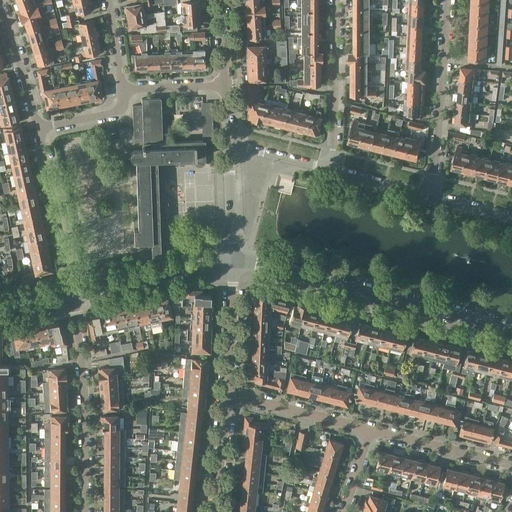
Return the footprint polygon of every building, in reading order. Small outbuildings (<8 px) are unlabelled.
[(20,11),(35,6),(33,0),(18,0),(16,1),(20,11)] [(89,0),(74,4),(76,14),(92,11),(89,0)] [(354,0),(354,8),(369,8),(369,4),(374,4),(374,0),(354,0)] [(472,0),(471,0),(471,3),(472,4),(472,13),(488,14),(488,0),(472,0)] [(190,1),(181,2),(182,14),(199,13),(198,1),(190,1)] [(300,12),(317,12),(317,1),(297,1),(297,7),(300,7),(300,12)] [(407,13),(424,14),(424,3),(408,2),(405,2),(405,6),(407,6),(407,13)] [(127,14),(128,17),(143,14),(141,3),(127,6),(127,5),(125,5),(126,7),(125,10),(125,12),(127,14)] [(247,16),(263,15),(265,15),(264,5),(262,5),(262,3),(246,5),(247,7),(244,7),(245,15),(247,15),(247,16)] [(24,21),(39,16),(41,15),(37,6),(36,6),(35,6),(20,11),(21,13),(19,14),(22,21),(24,21)] [(369,14),(369,8),(354,8),(354,18),(370,18),(373,18),(373,14),(369,14)] [(152,18),(152,17),(156,16),(156,22),(157,26),(154,26),(155,32),(166,30),(165,25),(164,11),(145,14),(146,19),(152,18)] [(317,12),(300,12),(300,17),(297,17),(297,22),(317,22),(317,12)] [(200,24),(199,13),(182,14),(183,26),(200,24)] [(407,24),(423,25),(424,14),(407,13),(405,13),(405,17),(407,18),(407,24)] [(471,36),(487,36),(488,14),(472,13),(471,23),(470,23),(470,26),(471,26),(471,36)] [(147,25),(146,19),(145,14),(143,14),(128,17),(128,20),(127,23),(127,25),(129,27),(129,28),(139,26),(147,25)] [(247,16),(248,27),(264,26),(263,15),(247,16)] [(24,21),(28,31),(43,27),(39,16),(24,21)] [(370,18),(354,18),(354,31),(369,31),(370,24),(370,18)] [(78,23),(79,28),(80,35),(96,32),(93,19),(78,23)] [(139,33),(155,32),(154,26),(157,26),(156,22),(147,25),(139,26),(139,33)] [(300,27),(300,33),(317,33),(317,22),(297,22),(297,27),(300,27)] [(406,35),(423,36),(423,25),(407,24),(404,24),(404,28),(406,28),(406,35)] [(264,26),(248,27),(249,38),(265,37),(264,26)] [(28,31),(31,42),(46,38),(43,27),(28,31)] [(354,31),(354,42),(369,42),(369,36),(369,31),(354,31)] [(96,32),(80,35),(83,45),(98,42),(96,32)] [(297,44),(317,44),(317,33),(300,33),(300,37),(297,37),(297,44)] [(146,34),(142,34),(131,35),(131,42),(139,42),(139,45),(141,52),(141,55),(134,55),(135,71),(137,71),(137,72),(141,72),(142,71),(147,70),(146,53),(146,34)] [(406,46),(422,47),(423,36),(406,35),(404,35),(404,40),(406,40),(406,46)] [(470,48),(469,59),(485,60),(487,36),(471,36),(470,45),(469,45),(469,48),(470,48)] [(297,44),(293,44),(293,37),(288,37),(289,49),(297,49),(297,44)] [(31,42),(35,53),(50,49),(46,38),(31,42)] [(56,47),(62,45),(60,39),(54,41),(56,47)] [(276,57),(280,57),(286,57),(285,40),(276,41),(276,57)] [(98,42),(83,45),(85,55),(101,52),(98,42)] [(354,42),(355,53),(367,54),(367,53),(370,53),(370,49),(369,42),(354,42)] [(317,54),(317,53),(317,44),(297,44),(297,49),(298,49),(300,49),(300,54),(303,54),(317,54)] [(62,45),(56,47),(55,47),(56,51),(59,61),(66,60),(63,47),(62,45)] [(246,58),(264,58),(270,57),(270,50),(269,50),(269,45),(247,46),(247,50),(246,50),(246,58)] [(405,58),(422,58),(422,47),(406,46),(403,46),(403,51),(405,51),(405,58)] [(50,49),(35,53),(38,64),(53,59),(50,49)] [(164,53),(158,53),(158,70),(159,70),(160,71),(164,71),(164,70),(170,69),(170,53),(169,51),(169,49),(164,49),(164,51),(164,53)] [(187,52),(181,52),(181,69),(183,69),(183,70),(187,70),(188,69),(193,69),(193,50),(187,50),(187,52)] [(204,50),(193,50),(193,69),(194,69),(195,70),(199,70),(199,68),(205,68),(204,50)] [(153,70),(158,70),(158,53),(158,51),(152,52),(153,53),(146,53),(147,70),(148,70),(149,72),(152,72),(153,70)] [(170,53),(170,69),(171,69),(172,71),(176,71),(176,69),(181,69),(181,52),(181,51),(175,51),(176,52),(170,53)] [(303,54),(303,64),(320,65),(320,62),(321,62),(321,53),(317,53),(317,54),(303,54)] [(367,64),(367,54),(355,53),(350,53),(350,62),(351,62),(351,64),(367,64)] [(264,58),(246,58),(247,69),(268,69),(268,64),(264,64),(264,58)] [(409,70),(421,70),(422,58),(405,58),(403,58),(403,62),(405,62),(404,69),(409,70)] [(98,74),(97,66),(102,65),(101,59),(90,61),(91,67),(92,67),(93,75),(98,74)] [(319,74),(320,65),(303,64),(303,70),(299,70),(299,74),(319,74)] [(367,72),(367,64),(351,64),(351,75),(372,75),(372,72),(367,72)] [(481,69),(465,68),(461,67),(460,78),(476,80),(477,74),(480,74),(481,69)] [(285,68),(279,68),(279,76),(274,77),(274,83),(285,83),(285,68)] [(268,72),(268,69),(247,69),(247,81),(265,80),(265,72),(268,72)] [(408,81),(426,82),(426,70),(421,70),(409,70),(408,76),(405,76),(405,81),(408,81)] [(0,91),(10,88),(9,83),(10,82),(10,79),(8,79),(7,73),(0,74),(0,91)] [(94,80),(87,81),(90,99),(94,99),(95,100),(98,99),(99,98),(101,97),(99,89),(101,89),(98,74),(93,75),(94,80)] [(319,85),(319,74),(299,74),(299,76),(302,76),(302,79),(297,79),(297,80),(294,80),(294,86),(314,86),(314,85),(319,85)] [(372,75),(351,75),(351,86),(367,86),(367,80),(372,80),(372,78),(372,75)] [(478,80),(476,80),(460,78),(458,90),(475,91),(475,85),(477,85),(478,80)] [(46,89),(44,79),(39,80),(42,99),(45,98),(47,107),(46,107),(46,108),(51,107),(52,108),(56,108),(56,106),(59,106),(55,87),(46,89)] [(87,81),(76,83),(80,101),(83,101),(84,102),(88,101),(89,100),(90,99),(87,81)] [(408,92),(425,93),(425,83),(426,83),(426,82),(408,81),(408,88),(405,88),(404,92),(408,92)] [(78,102),(80,101),(76,83),(66,85),(69,104),(73,103),(73,104),(77,103),(78,102)] [(66,85),(55,87),(59,106),(62,105),(63,106),(67,105),(67,104),(69,104),(66,85)] [(260,123),(260,122),(265,103),(270,85),(247,86),(248,102),(250,103),(247,111),(248,111),(247,116),(248,117),(251,118),(251,120),(260,123)] [(367,86),(351,86),(351,95),(357,95),(357,97),(377,96),(377,90),(367,90),(367,86)] [(0,91),(0,102),(14,99),(13,94),(12,93),(10,88),(0,91)] [(458,90),(457,101),(474,102),(474,96),(476,96),(477,91),(475,91),(458,90)] [(407,104),(424,104),(425,93),(408,92),(407,99),(404,99),(404,103),(407,104)] [(160,98),(141,98),(142,105),(132,105),(134,145),(134,144),(143,143),(143,144),(142,144),(142,149),(135,149),(134,149),(133,150),(132,150),(132,151),(131,152),(131,153),(130,154),(130,155),(130,156),(131,157),(131,158),(132,159),(133,160),(134,161),(135,161),(138,229),(133,229),(134,243),(152,243),(152,246),(152,251),(160,251),(160,242),(157,162),(161,162),(161,160),(195,159),(195,161),(194,161),(195,162),(196,163),(196,164),(197,165),(198,165),(199,165),(200,165),(201,165),(202,165),(203,164),(204,163),(204,162),(204,161),(204,152),(203,152),(203,147),(213,147),(212,112),(204,112),(205,140),(162,141),(160,98)] [(14,99),(0,102),(0,114),(16,111),(14,105),(16,104),(14,99)] [(266,122),(270,123),(276,102),(272,101),(272,103),(271,103),(270,104),(265,103),(260,122),(266,124),(266,122)] [(281,127),(286,108),(287,104),(276,101),(276,102),(270,123),(275,124),(274,125),(281,127)] [(457,101),(456,112),(473,114),(473,107),(475,107),(476,103),(474,102),(457,101)] [(404,110),(404,115),(423,116),(424,104),(407,104),(407,110),(404,110)] [(350,112),(352,112),(361,114),(362,109),(351,106),(350,112)] [(289,128),(292,129),(297,109),(293,108),(292,110),(286,108),(281,127),(289,129),(289,128)] [(481,115),(490,116),(494,116),(495,110),(482,108),(481,115)] [(297,131),(304,133),(309,114),(302,112),(303,111),(297,109),(292,129),(297,130),(297,131)] [(315,115),(309,114),(304,133),(311,135),(312,133),(318,135),(320,128),(318,127),(320,118),(321,111),(317,110),(315,115)] [(0,114),(0,119),(2,125),(18,121),(18,120),(19,119),(18,115),(17,115),(16,111),(0,114)] [(479,115),(476,115),(476,114),(473,114),(456,112),(455,124),(472,125),(473,119),(478,119),(479,115)] [(353,120),(352,126),(351,126),(349,131),(351,132),(348,142),(360,145),(366,123),(358,121),(353,120)] [(415,122),(414,129),(422,131),(424,124),(415,122)] [(366,147),(371,148),(376,130),(376,129),(377,126),(366,123),(360,145),(361,145),(360,146),(366,148),(366,147)] [(20,128),(20,127),(18,127),(18,125),(4,128),(7,142),(23,139),(21,133),(23,132),(22,129),(20,128)] [(382,132),(376,130),(371,148),(372,148),(372,149),(377,151),(377,150),(383,151),(389,129),(388,129),(387,132),(383,130),(382,132)] [(389,153),(394,154),(399,136),(398,136),(399,132),(389,129),(383,151),(383,152),(389,154),(389,153)] [(482,137),(492,140),(492,133),(482,131),(482,137)] [(466,135),(455,132),(454,138),(464,141),(466,135)] [(401,156),(406,157),(410,139),(399,136),(394,154),(395,154),(395,155),(400,157),(401,156)] [(416,140),(410,139),(406,157),(406,158),(412,160),(412,158),(417,160),(423,138),(417,136),(416,139),(416,140)] [(7,142),(9,152),(26,149),(25,144),(24,144),(23,139),(7,142)] [(461,171),(463,171),(467,153),(467,151),(462,149),(462,147),(457,146),(451,168),(456,169),(456,170),(461,172),(461,171)] [(27,153),(26,149),(9,152),(11,163),(27,160),(26,154),(27,153)] [(473,174),(474,174),(479,156),(467,153),(463,171),(468,172),(468,173),(473,175),(473,174)] [(485,177),(486,177),(490,159),(479,156),(474,174),(479,175),(479,176),(484,178),(485,177)] [(496,180),(497,180),(502,162),(490,159),(486,177),(491,178),(490,179),(496,181),(496,180)] [(11,163),(14,174),(31,171),(30,166),(29,166),(27,160),(11,163)] [(511,164),(502,162),(497,180),(502,181),(501,182),(507,184),(508,182),(509,183),(511,169),(511,164)] [(32,175),(31,171),(14,174),(16,185),(32,182),(31,176),(32,175)] [(16,185),(19,196),(36,193),(35,189),(33,188),(32,182),(16,185)] [(37,197),(36,193),(19,196),(21,208),(37,205),(36,198),(37,197)] [(21,208),(23,218),(40,215),(39,210),(38,210),(37,205),(21,208)] [(41,219),(40,215),(23,218),(26,229),(41,226),(40,220),(41,219)] [(27,234),(28,240),(45,236),(44,233),(43,232),(41,226),(26,229),(22,230),(22,235),(27,234)] [(46,241),(45,236),(28,240),(31,251),(46,248),(45,242),(46,241)] [(31,251),(33,262),(50,258),(49,255),(48,254),(46,248),(31,251)] [(35,274),(52,270),(51,270),(50,264),(51,263),(50,258),(33,262),(35,274)] [(21,276),(22,282),(28,281),(33,280),(32,274),(21,276)] [(187,297),(187,292),(176,293),(177,296),(171,297),(173,307),(180,306),(183,306),(183,296),(187,297)] [(211,307),(211,302),(211,296),(202,295),(200,295),(201,292),(187,292),(187,297),(191,297),(191,303),(189,302),(189,306),(191,307),(211,307)] [(262,296),(262,294),(251,293),(250,303),(254,303),(254,304),(255,304),(255,306),(262,306),(262,308),(271,309),(271,310),(273,310),(273,309),(275,310),(286,312),(289,302),(271,297),(272,297),(262,296)] [(158,301),(156,302),(160,318),(166,317),(166,319),(172,318),(168,299),(163,300),(162,299),(158,300),(158,301)] [(148,303),(146,304),(150,327),(161,325),(160,318),(156,302),(152,302),(152,301),(148,302),(148,303)] [(137,304),(137,306),(135,306),(138,323),(144,322),(145,328),(150,327),(146,304),(142,305),(141,303),(137,304)] [(288,323),(301,326),(305,310),(306,306),(297,304),(297,307),(293,306),(288,323)] [(126,308),(124,308),(128,330),(139,328),(138,323),(135,306),(131,307),(130,306),(126,306),(126,308)] [(262,306),(255,306),(254,317),(271,318),(271,310),(271,309),(262,308),(262,306)] [(188,318),(190,318),(210,318),(210,313),(212,313),(212,310),(211,309),(211,307),(191,307),(191,314),(189,314),(188,318)] [(115,309),(115,310),(113,310),(117,327),(123,326),(124,332),(129,331),(128,330),(124,308),(120,309),(119,308),(115,309)] [(103,313),(107,331),(108,334),(113,333),(113,328),(117,327),(113,310),(109,311),(108,310),(105,311),(104,312),(103,313)] [(301,326),(312,329),(317,312),(315,312),(316,311),(310,310),(310,311),(305,310),(301,326)] [(312,329),(324,332),(328,315),(327,315),(327,314),(322,313),(321,314),(317,312),(312,329)] [(107,331),(103,313),(98,314),(91,316),(92,322),(92,323),(90,324),(93,339),(93,344),(101,343),(99,335),(98,335),(98,331),(102,331),(102,332),(107,331)] [(324,332),(335,335),(340,318),(339,318),(339,317),(333,316),(333,317),(328,315),(324,332)] [(271,318),(254,317),(254,327),(260,328),(260,330),(270,330),(271,318)] [(188,329),(210,329),(210,325),(211,324),(212,321),(210,320),(210,318),(190,318),(190,325),(188,325),(188,329)] [(345,320),(340,318),(335,335),(334,340),(340,342),(341,339),(347,340),(347,338),(351,321),(350,321),(350,320),(345,319),(345,320)] [(52,323),(46,324),(50,341),(54,340),(54,341),(58,340),(60,347),(61,356),(57,357),(57,363),(68,362),(66,344),(63,329),(60,330),(60,328),(59,329),(58,323),(52,324),(52,323)] [(355,340),(366,343),(370,327),(365,326),(366,324),(360,323),(360,324),(359,324),(355,340)] [(41,324),(41,325),(36,326),(37,332),(39,343),(40,346),(45,345),(44,342),(50,341),(46,324),(45,324),(44,324),(41,324)] [(29,328),(25,329),(28,346),(28,348),(33,347),(33,345),(39,343),(37,332),(36,326),(34,327),(33,326),(30,327),(29,328)] [(379,346),(383,329),(377,328),(377,327),(372,326),(372,327),(370,327),(366,343),(379,346)] [(254,327),(253,339),(270,339),(270,330),(260,330),(260,328),(254,327)] [(18,329),(18,330),(13,331),(17,348),(28,346),(25,329),(23,329),(22,328),(18,329)] [(187,340),(192,340),(210,340),(210,336),(211,335),(211,332),(210,331),(210,329),(188,329),(187,329),(187,335),(187,340)] [(379,346),(390,349),(394,332),(389,331),(389,330),(384,329),(384,330),(383,329),(379,346)] [(395,332),(394,332),(390,349),(401,351),(406,335),(400,333),(395,331),(395,332)] [(284,346),(284,348),(294,351),(296,346),(297,340),(298,338),(292,336),(290,342),(284,341),(284,346)] [(409,353),(421,356),(425,340),(424,340),(424,339),(419,337),(419,338),(413,337),(409,353)] [(253,339),(253,350),(259,350),(259,349),(269,349),(270,339),(253,339)] [(190,343),(190,351),(208,351),(208,352),(209,352),(209,347),(211,346),(211,343),(210,342),(210,340),(192,340),(192,343),(190,343)] [(306,354),(309,343),(297,340),(295,351),(306,354)] [(421,356),(432,359),(436,343),(435,343),(436,342),(431,340),(431,341),(425,340),(421,356)] [(346,358),(347,355),(350,342),(344,341),(343,346),(341,357),(346,358)] [(347,355),(352,357),(356,344),(350,342),(347,355)] [(436,343),(432,359),(444,362),(448,346),(447,346),(447,345),(442,343),(442,345),(436,343)] [(453,347),(448,346),(444,362),(456,365),(460,349),(458,348),(459,348),(454,346),(453,347)] [(106,348),(94,350),(95,356),(107,354),(106,348)] [(275,355),(275,353),(275,349),(269,349),(259,349),(259,350),(253,350),(252,360),(269,361),(269,354),(275,355)] [(474,375),(475,370),(479,354),(474,352),(474,351),(469,350),(469,351),(467,351),(462,372),(474,375)] [(480,354),(479,354),(475,370),(487,373),(491,357),(485,355),(486,354),(480,353),(480,354)] [(123,367),(122,356),(109,359),(110,368),(99,368),(99,372),(98,372),(99,381),(100,381),(117,380),(117,379),(116,373),(117,373),(117,367),(123,367)] [(498,376),(502,360),(497,358),(497,357),(492,356),(492,357),(491,357),(487,373),(486,379),(491,381),(492,378),(497,379),(498,376)] [(208,370),(209,360),(185,358),(185,368),(208,370)] [(498,376),(510,379),(511,369),(511,362),(508,361),(508,360),(503,359),(503,360),(502,360),(498,376)] [(268,370),(274,370),(275,370),(275,365),(269,365),(269,361),(252,360),(252,367),(248,367),(248,372),(258,372),(258,370),(268,371),(268,370)] [(394,369),(385,367),(384,373),(393,375),(394,369)] [(48,370),(49,382),(66,381),(67,381),(66,372),(65,372),(65,368),(48,370)] [(185,368),(184,377),(207,380),(208,370),(185,368)] [(263,384),(268,386),(282,389),(284,380),(286,371),(280,371),(275,370),(274,370),(273,382),(268,381),(268,371),(258,370),(258,372),(248,372),(247,380),(255,381),(255,382),(263,382),(263,384)] [(287,390),(297,393),(301,375),(291,373),(287,390)] [(307,396),(311,380),(305,379),(306,376),(301,375),(297,393),(307,396)] [(183,387),(207,389),(207,380),(184,377),(183,387)] [(100,381),(100,391),(123,390),(122,379),(117,379),(117,380),(100,381)] [(307,396),(317,398),(322,380),(317,379),(316,382),(311,380),(307,396)] [(317,398),(328,401),(331,386),(325,384),(326,381),(322,380),(317,398)] [(66,391),(66,381),(49,382),(43,382),(44,393),(66,391)] [(354,399),(365,402),(369,384),(364,383),(363,386),(358,385),(357,392),(354,392),(352,397),(355,397),(354,399)] [(328,401),(338,403),(342,385),(337,384),(336,387),(331,386),(328,401)] [(372,389),(373,385),(369,384),(365,402),(370,403),(371,405),(375,406),(379,390),(372,389)] [(342,385),(338,403),(347,406),(349,398),(350,398),(350,396),(351,391),(345,389),(346,386),(342,385)] [(189,397),(188,399),(206,401),(207,389),(183,387),(182,396),(189,397)] [(380,406),(386,407),(389,395),(388,395),(389,389),(384,388),(383,391),(379,390),(375,406),(378,407),(380,406)] [(394,410),(399,395),(393,394),(393,390),(389,389),(388,395),(389,395),(386,407),(390,408),(391,409),(394,410)] [(124,399),(123,390),(100,391),(101,400),(124,399)] [(66,391),(44,393),(44,402),(67,400),(66,391)] [(480,400),(482,395),(470,392),(468,397),(480,400)] [(400,410),(406,412),(410,395),(404,393),(404,396),(399,395),(394,410),(398,412),(400,410)] [(494,395),(492,401),(504,404),(505,398),(506,396),(494,393),(494,395)] [(411,414),(414,415),(419,400),(413,398),(414,395),(410,395),(406,412),(410,413),(411,414)] [(420,415),(425,417),(430,399),(424,398),(424,401),(419,400),(414,415),(418,416),(420,415)] [(102,410),(124,408),(124,399),(101,400),(102,410)] [(187,411),(201,413),(202,411),(204,411),(205,409),(206,401),(188,399),(187,411)] [(431,420),(435,421),(439,405),(433,404),(434,400),(430,399),(425,417),(430,418),(431,420)] [(68,410),(67,400),(44,402),(45,412),(68,410)] [(440,421),(445,422),(450,405),(445,403),(444,407),(439,405),(435,421),(439,422),(440,421)] [(456,423),(459,424),(461,424),(462,418),(458,417),(459,410),(453,409),(454,406),(450,405),(445,422),(456,425),(456,423)] [(147,417),(147,412),(137,411),(136,423),(141,423),(147,424),(147,417)] [(181,412),(180,421),(200,424),(201,413),(187,411),(187,412),(181,412)] [(31,423),(37,423),(40,423),(40,414),(31,414),(31,423)] [(503,415),(499,424),(505,428),(510,419),(503,415)] [(51,416),(51,428),(65,428),(68,428),(68,416),(51,416)] [(101,428),(105,428),(119,429),(119,428),(119,416),(101,416),(101,428)] [(246,417),(244,432),(264,434),(264,428),(266,429),(267,424),(252,422),(252,418),(246,417)] [(459,434),(469,436),(474,418),(469,417),(468,420),(462,418),(461,424),(460,426),(461,426),(459,434)] [(8,418),(0,418),(0,436),(8,437),(8,436),(8,418)] [(478,419),(474,418),(469,436),(479,439),(483,423),(477,422),(478,419)] [(484,418),(483,423),(479,439),(489,442),(491,434),(492,434),(492,432),(493,426),(491,426),(492,420),(484,418)] [(180,421),(179,430),(199,433),(200,424),(180,421)] [(511,438),(511,441),(502,439),(503,434),(505,428),(499,424),(494,443),(511,447),(511,438)] [(65,438),(65,428),(51,428),(44,428),(44,438),(65,438)] [(119,429),(105,428),(105,439),(125,439),(125,428),(119,428),(119,429)] [(178,440),(198,443),(199,433),(179,430),(178,440)] [(244,432),(243,441),(264,444),(265,434),(264,434),(244,432)] [(301,444),(305,445),(307,433),(299,432),(297,443),(301,444)] [(8,437),(0,436),(0,447),(8,448),(8,436),(8,437)] [(44,438),(44,448),(65,448),(65,438),(44,438)] [(125,439),(105,439),(105,448),(125,448),(125,439)] [(333,440),(329,439),(325,451),(340,456),(342,453),(341,451),(343,443),(335,441),(335,440),(333,439),(333,440)] [(178,440),(176,450),(197,452),(198,443),(178,440)] [(247,446),(246,451),(266,454),(269,454),(269,452),(267,451),(267,449),(263,448),(264,444),(243,441),(242,446),(247,446)] [(0,458),(8,459),(8,448),(0,447),(0,458)] [(65,457),(65,448),(44,448),(44,457),(65,457)] [(105,448),(105,457),(125,458),(125,448),(105,448)] [(175,459),(196,462),(197,452),(176,450),(175,459)] [(380,451),(376,468),(384,470),(383,472),(388,473),(388,471),(392,454),(388,453),(388,452),(382,450),(381,452),(380,451)] [(266,454),(246,451),(245,462),(265,464),(266,454)] [(319,455),(318,460),(336,466),(338,461),(339,460),(340,456),(325,451),(324,457),(319,455)] [(393,455),(392,454),(388,471),(395,472),(394,478),(399,479),(400,474),(404,457),(400,456),(400,455),(394,453),(393,455)] [(405,457),(404,457),(400,474),(408,476),(407,477),(411,478),(412,477),(416,460),(412,459),(412,457),(405,456),(405,457)] [(44,457),(44,467),(65,467),(65,457),(44,457)] [(105,457),(105,468),(125,468),(125,458),(105,457)] [(8,459),(0,458),(0,469),(8,469),(8,459)] [(175,459),(174,469),(195,472),(196,462),(175,459)] [(417,460),(416,460),(412,477),(419,478),(419,480),(423,481),(424,479),(428,463),(423,462),(424,460),(417,459),(417,460)] [(320,466),(318,471),(334,476),(336,472),(335,471),(336,466),(318,460),(316,464),(320,466)] [(244,472),(264,474),(265,464),(245,462),(244,472)] [(429,463),(428,463),(424,479),(431,481),(431,483),(435,484),(440,466),(435,465),(436,463),(429,462),(429,463)] [(44,467),(44,476),(65,476),(65,467),(44,467)] [(105,468),(105,477),(125,477),(125,468),(105,468)] [(448,487),(454,488),(459,471),(457,471),(458,470),(451,468),(451,470),(447,469),(446,472),(443,471),(438,491),(443,492),(444,487),(447,488),(448,487)] [(0,480),(8,480),(8,469),(0,469),(0,480)] [(180,480),(194,482),(195,472),(174,469),(173,479),(180,479),(180,480)] [(334,476),(318,471),(316,476),(313,475),(312,480),(330,486),(332,481),(333,480),(334,476)] [(459,489),(465,491),(469,474),(468,474),(469,472),(462,471),(462,472),(459,471),(454,488),(453,492),(458,493),(459,489)] [(243,480),(263,483),(264,474),(244,472),(243,480)] [(299,480),(300,476),(295,475),(288,474),(286,483),(293,484),(294,480),(299,480)] [(470,492),(476,493),(480,477),(479,477),(480,475),(474,474),(473,475),(469,474),(465,491),(465,492),(469,493),(470,492)] [(44,476),(44,486),(50,486),(50,487),(65,487),(65,476),(44,476)] [(481,495),(488,496),(492,480),(491,479),(491,478),(484,476),(484,478),(480,477),(476,493),(476,495),(481,496),(481,495)] [(125,477),(105,477),(105,487),(119,488),(119,486),(125,486),(125,477)] [(495,481),(493,480),(492,480),(488,496),(487,497),(492,498),(492,497),(499,499),(503,483),(501,482),(502,481),(496,479),(495,481)] [(0,491),(8,491),(8,480),(0,480),(0,491)] [(180,480),(179,498),(192,499),(194,482),(180,480)] [(242,490),(255,491),(262,492),(263,483),(243,480),(242,490)] [(314,485),(312,491),(328,496),(329,493),(328,491),(330,486),(312,480),(310,484),(314,485)] [(383,485),(373,482),(371,488),(381,491),(383,485)] [(44,489),(44,499),(65,499),(65,487),(50,487),(50,489),(44,489)] [(105,487),(104,500),(124,500),(124,489),(119,489),(119,488),(105,487)] [(240,508),(254,510),(254,506),(255,491),(242,490),(240,508)] [(8,491),(0,491),(0,509),(8,509),(9,509),(8,491)] [(328,496),(312,491),(310,496),(307,495),(305,500),(324,506),(325,500),(327,500),(328,496)] [(411,500),(418,501),(420,495),(412,493),(411,500)] [(376,508),(384,511),(386,505),(384,504),(385,500),(369,495),(368,500),(365,500),(364,505),(376,508)] [(427,496),(420,495),(418,501),(426,503),(427,496)] [(179,498),(177,511),(190,511),(192,499),(179,498)] [(64,509),(65,499),(44,499),(44,509),(64,509)] [(104,500),(104,509),(124,510),(124,500),(104,500)] [(308,511),(321,511),(324,506),(305,500),(304,504),(308,505),(306,511),(308,511)]
